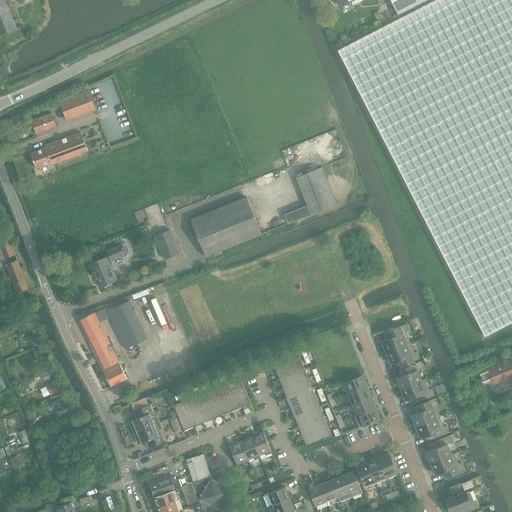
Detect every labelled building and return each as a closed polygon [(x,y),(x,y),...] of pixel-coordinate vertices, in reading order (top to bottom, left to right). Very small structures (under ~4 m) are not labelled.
[(0,0),(0,35),(17,29),(4,0),(18,0),(20,4),(28,0),(0,0)] [(511,0),(435,0),(338,50),(485,336),(511,322),(511,0)] [(398,0),(392,3),(398,16),(429,0),(398,0)] [(88,91),(60,102),(67,121),(95,110),(88,91)] [(51,113),(31,121),(36,134),(56,126),(51,113)] [(64,138),(45,145),(45,147),(30,153),(36,168),(51,163),(52,165),(88,151),(81,132),(64,138)] [(337,203),(322,166),(296,177),(307,204),(285,213),(289,223),(337,203)] [(246,197),(190,219),(206,257),(262,234),(246,197)] [(155,236),(164,259),(180,253),(170,229),(155,236)] [(0,260),(16,255),(8,236),(0,239),(0,260)] [(129,253),(127,247),(122,249),(120,245),(107,250),(109,256),(89,264),(99,288),(116,281),(109,262),(125,256),(124,255),(129,253)] [(17,260),(6,264),(17,294),(28,289),(17,260)] [(106,308),(95,313),(99,322),(110,317),(126,349),(148,338),(129,301),(107,312),(106,308)] [(94,313),(79,321),(104,371),(119,364),(110,344),(113,343),(110,338),(108,340),(99,322),(95,313),(94,313)] [(409,331),(406,324),(384,333),(386,339),(382,341),(384,346),(383,346),(385,353),(410,342),(406,332),(409,331)] [(414,353),(410,342),(385,353),(388,359),(389,358),(391,363),(395,361),(398,368),(420,359),(417,352),(414,353)] [(297,350),(272,360),(276,370),(300,360),(297,350)] [(276,370),(279,379),(304,369),(300,360),(276,370)] [(422,380),(418,370),(424,368),(421,361),(399,370),(401,376),(397,378),(398,383),(397,383),(400,389),(422,380)] [(511,378),(511,377),(511,376),(511,362),(511,361),(480,374),(484,384),(492,381),(493,384),(499,382),(502,388),(511,384),(511,378)] [(111,386),(127,378),(119,364),(104,371),(111,386)] [(279,379),(283,389),(308,379),(304,369),(279,379)] [(348,393),(346,394),(346,395),(366,386),(365,383),(366,382),(363,375),(344,382),(348,393)] [(250,404),(240,379),(230,383),(241,408),(250,404)] [(283,389),(287,398),(312,388),(308,379),(283,389)] [(429,390),(425,379),(422,380),(400,389),(402,396),(404,395),(405,400),(410,398),(412,405),(435,396),(432,389),(429,390)] [(231,412),(241,408),(230,383),(221,386),(231,412)] [(222,416),(231,412),(221,386),(211,390),(222,416)] [(368,390),(366,386),(346,395),(350,405),(372,396),(369,390),(368,390)] [(287,398),(291,408),(316,398),(312,388),(287,398)] [(212,419),(222,416),(211,390),(202,394),(212,419)] [(203,423),(212,419),(202,394),(193,398),(203,423)] [(374,403),(372,396),(350,405),(354,416),(375,407),(373,404),(374,403)] [(59,398),(51,401),(53,407),(62,404),(59,398)] [(193,398),(183,401),(193,427),(203,423),(193,398)] [(319,407),(316,398),(291,408),(295,417),(319,407)] [(436,398),(432,400),(413,407),(416,413),(411,415),(413,420),(412,420),(415,426),(440,416),(436,406),(438,405),(436,398)] [(183,401),(173,405),(175,410),(177,415),(184,431),(193,427),(183,401)] [(137,419),(129,422),(134,433),(155,424),(160,422),(157,416),(155,417),(150,405),(134,412),(137,419)] [(323,416),(319,407),(295,417),(298,426),(323,416)] [(354,416),(358,424),(359,427),(380,418),(377,411),(376,411),(375,407),(354,416)] [(327,426),(323,416),(298,426),(302,436),(327,426)] [(444,427),(440,416),(415,426),(417,433),(418,432),(420,437),(425,435),(427,441),(450,432),(447,426),(444,427)] [(155,424),(134,433),(138,444),(146,441),(149,448),(165,441),(160,429),(162,428),(160,422),(155,424)] [(180,424),(173,427),(176,434),(182,431),(180,424)] [(302,436),(306,446),(331,436),(327,426),(302,436)] [(263,432),(251,436),(259,456),(260,458),(261,460),(266,457),(266,456),(271,453),(263,432)] [(430,463),(452,454),(448,444),(453,442),(451,435),(428,444),(431,450),(426,452),(428,457),(427,457),(430,463)] [(259,456),(251,436),(240,441),(248,460),(254,458),(254,460),(260,458),(259,456)] [(249,462),(248,460),(240,441),(228,445),(237,465),(242,463),(243,465),(249,462)] [(381,456),(382,457),(378,458),(386,479),(397,475),(389,453),(381,456)] [(459,464),(455,453),(452,454),(430,463),(432,470),(433,469),(435,474),(439,472),(442,478),(464,470),(462,463),(459,464)] [(186,459),(193,481),(210,476),(203,454),(186,459)] [(375,460),(374,459),(367,462),(376,483),(386,479),(378,458),(375,460)] [(361,465),(357,467),(365,488),(376,483),(367,462),(360,464),(361,465)] [(359,476),(356,477),(353,468),(348,470),(349,472),(342,475),(351,497),(362,493),(359,485),(362,484),(359,476)] [(330,477),(338,496),(340,502),(351,497),(342,475),(341,473),(337,475),(337,477),(331,479),(330,477)] [(271,483),(282,478),(280,474),(269,479),(271,483)] [(179,479),(175,481),(174,477),(151,485),(154,495),(182,486),(179,479)] [(319,482),(326,501),(338,496),(330,477),(325,479),(326,481),(320,484),(319,482)] [(218,510),(222,509),(231,492),(230,488),(213,479),(210,480),(200,497),(201,500),(218,510)] [(259,487),(271,483),(269,479),(258,483),(259,487)] [(308,489),(315,505),(326,501),(319,482),(314,483),(315,486),(308,489)] [(196,493),(192,483),(187,484),(190,495),(196,493)] [(268,493),(264,495),(263,497),(267,507),(273,505),(292,497),(290,493),(289,493),(287,492),(285,487),(279,489),(278,485),(267,489),(268,493)] [(172,491),(155,497),(158,507),(180,499),(179,496),(177,496),(175,491),(172,492),(172,491)] [(452,498),(451,497),(444,500),(447,508),(448,507),(450,511),(455,510),(455,511),(468,511),(479,508),(477,501),(474,502),(470,491),(452,498)] [(190,495),(193,504),(198,502),(196,493),(190,495)] [(89,496),(80,499),(82,504),(91,501),(89,496)] [(292,498),(292,497),(273,505),(275,511),(287,511),(296,508),(294,504),(292,505),(290,499),(292,498)] [(181,502),(180,499),(158,507),(159,511),(173,511),(182,509),(180,504),(181,502)] [(57,508),(58,511),(74,511),(71,503),(57,508)]
